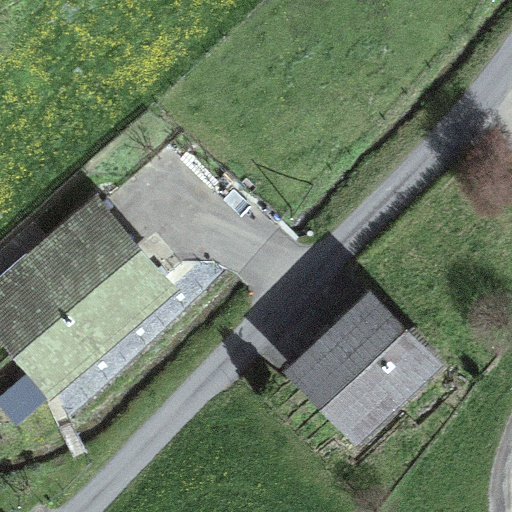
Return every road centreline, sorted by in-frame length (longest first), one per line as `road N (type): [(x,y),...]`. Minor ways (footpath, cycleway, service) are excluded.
road 1 (unclassified): [(511,58),(415,171),(77,511)]
road 2 (track): [(297,287),(151,169)]
